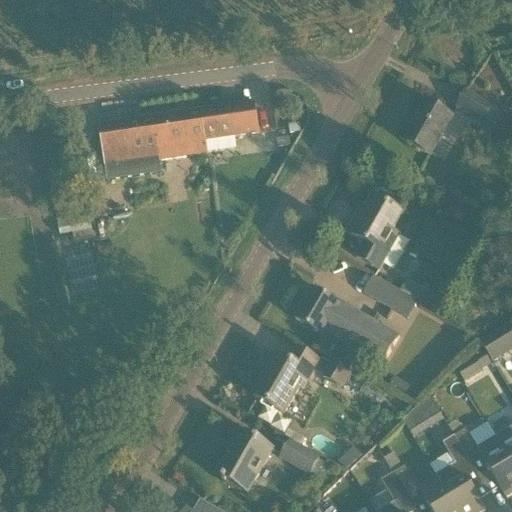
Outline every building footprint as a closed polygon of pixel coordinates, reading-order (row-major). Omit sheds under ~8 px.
[(460,0),(477,9),(482,0),(460,0)] [(465,29),(471,19),(461,13),(455,23),(465,29)] [(483,124),(492,109),(466,94),(457,109),(483,124)] [(255,105),(223,110),(202,113),(206,144),(260,136),(255,105)] [(452,120),(443,115),(426,105),(413,128),(409,126),(400,141),(430,158),(452,120)] [(116,126),(99,129),(107,183),(161,175),(159,162),(207,155),(206,147),(206,144),(202,113),(166,119),(116,126)] [(69,192),(52,195),(60,238),(92,232),(88,211),(73,213),(69,192)] [(399,238),(393,235),(403,217),(390,209),(372,199),(359,221),(356,219),(347,235),(364,245),(356,260),(373,270),(379,273),(383,266),(393,272),(409,244),(399,238)] [(373,279),(364,295),(390,310),(399,294),(373,279)] [(449,309),(407,285),(401,294),(422,307),(443,319),(449,309)] [(340,308),(329,302),(312,292),(294,321),(323,338),(326,334),(383,367),(399,339),(341,305),(340,308)] [(508,352),(498,335),(481,345),(491,362),(508,352)] [(320,364),(312,360),(295,350),(287,363),(276,357),(267,374),(269,376),(256,398),(254,397),(253,399),(284,417),(301,389),(304,391),(320,364)] [(483,375),(474,360),(456,371),(465,386),(483,375)] [(341,392),(350,376),(332,366),(323,381),(341,392)] [(430,398),(418,410),(427,425),(441,417),(430,398)] [(511,429),(496,439),(507,456),(511,465),(511,429)] [(511,496),(511,465),(507,456),(496,439),(478,451),(466,432),(454,439),(465,457),(472,468),(482,462),(495,483),(505,500),(511,496)] [(272,452),(259,444),(241,434),(217,477),(248,495),(272,452)] [(455,467),(436,478),(446,493),(456,511),(484,511),(480,504),(475,496),(466,481),(467,476),(474,471),(472,468),(465,457),(454,439),(442,446),(448,456),(455,467)] [(310,478),(310,477),(318,463),(291,447),(282,462),(310,478)] [(384,459),(390,472),(401,467),(395,454),(384,459)] [(405,468),(403,470),(393,476),(411,505),(423,497),(405,468)] [(414,511),(415,511),(411,505),(393,476),(382,482),(395,506),(384,511),(414,511)] [(456,511),(446,493),(425,505),(429,511),(456,511)]
